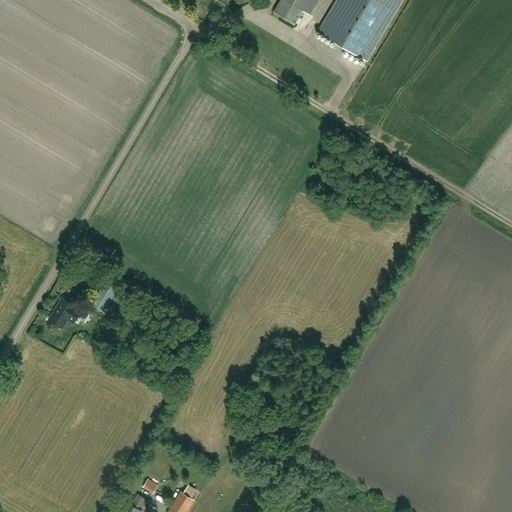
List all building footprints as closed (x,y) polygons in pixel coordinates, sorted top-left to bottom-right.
[(281,0),(274,12),(295,24),(303,11),(310,15),(318,0),(281,0)] [(402,0),(337,0),(318,32),(366,61),(402,0)] [(118,290),(105,283),(91,305),(104,312),(118,290)] [(70,316),(76,306),(62,298),(55,309),(56,310),(50,320),(61,327),(69,315),(70,316)] [(150,475),(149,476),(142,487),(153,494),(158,485),(153,482),(155,479),(150,475)] [(181,490),(167,511),(186,511),(195,499),(181,490)] [(138,494),(132,505),(128,502),(121,511),(141,511),(142,511),(137,508),(139,504),(142,506),(146,499),(138,494)]
